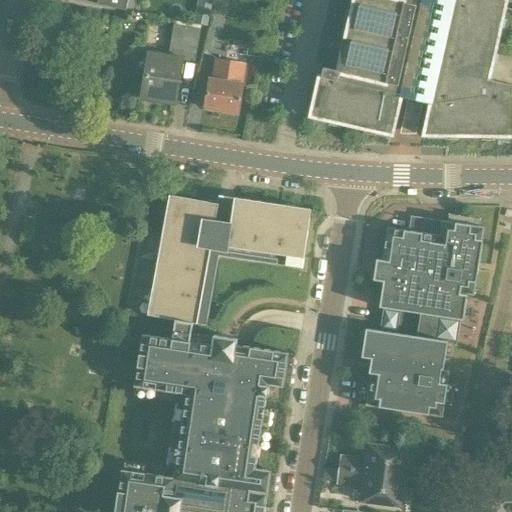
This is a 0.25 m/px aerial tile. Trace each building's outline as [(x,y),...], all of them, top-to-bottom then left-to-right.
[(101,0),(100,6),(125,11),(127,0),(101,0)] [(212,1),(206,0),(197,0),(193,23),(207,26),(212,1)] [(353,0),(337,72),(322,69),(320,78),(319,77),(310,117),(391,135),(399,98),(430,105),(423,135),(511,136),(511,116),(511,96),(511,87),(511,86),(487,80),(505,1),(503,1),(503,0),(353,0)] [(173,25),(168,59),(150,55),(143,98),(173,104),(180,61),(194,63),(200,30),(173,25)] [(243,85),(230,83),(232,68),(215,66),(213,80),(209,80),(204,108),(238,114),(243,85)] [(150,314),(175,319),(192,322),(205,324),(218,254),(302,266),(310,208),(235,198),(231,223),(216,221),(219,204),(171,196),(169,206),(150,314)] [(365,406),(441,418),(443,405),(450,406),(453,386),(446,384),(448,372),(442,371),(446,345),(456,346),(460,320),(463,321),(467,295),(474,296),(485,228),(411,217),(408,231),(386,228),(381,260),(375,260),(372,281),(382,282),(378,308),(382,308),(379,332),(365,329),(361,358),(370,359),(368,374),(370,374),(365,406)] [(192,322),(175,319),(172,339),(142,334),(134,387),(185,395),(173,477),(121,469),(118,491),(117,491),(113,511),(263,511),(266,494),(267,494),(271,471),(255,468),(266,398),(267,398),(269,386),(282,388),(288,353),(252,348),(244,347),(236,345),(237,339),(230,338),(226,338),(223,337),(213,336),(211,345),(189,342),(192,322)] [(511,412),(497,408),(490,435),(511,440),(511,412)] [(341,456),(339,470),(351,471),(352,470),(365,470),(404,475),(407,449),(368,445),(366,460),(341,456)] [(511,501),(511,467),(489,463),(489,486),(500,486),(500,502),(511,501)] [(351,471),(339,470),(337,484),(363,487),(361,502),(399,507),(404,475),(365,470),(352,470),(351,471)]
